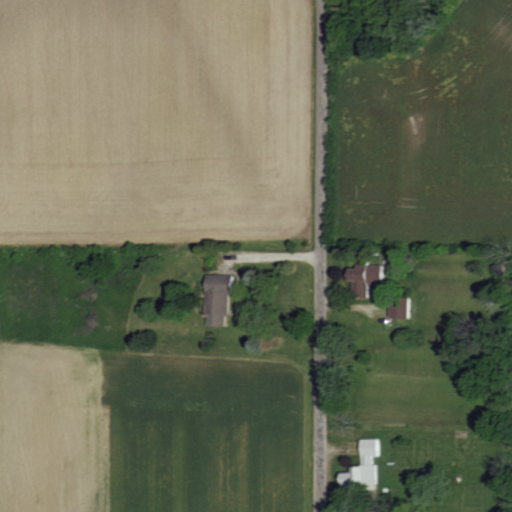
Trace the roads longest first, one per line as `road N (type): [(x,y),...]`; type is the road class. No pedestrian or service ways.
road 1 (tertiary): [(320,511),(321,244)]
road 2 (tertiary): [(321,244),(322,0)]
